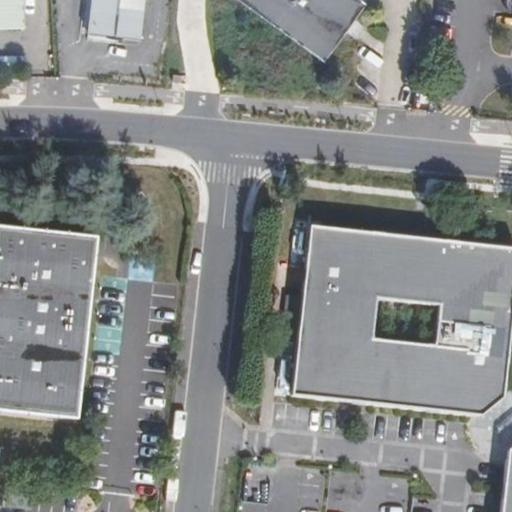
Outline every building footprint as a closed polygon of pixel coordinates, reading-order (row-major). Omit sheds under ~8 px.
[(0,0),(0,27),(23,27),(23,0),(0,0)] [(90,0),(87,34),(137,40),(141,0),(90,0)] [(233,0),(324,65),(369,6),(360,0),(233,0)] [(293,265),(306,266),(307,226),(324,227),(324,221),(295,220),(293,265)] [(93,236),(0,226),(0,410),(74,418),(93,236)] [(511,249),(323,229),(310,238),(294,395),(478,418),(503,399),(511,311),(511,249)] [(511,511),(511,450),(511,451),(503,511),(511,511)]
